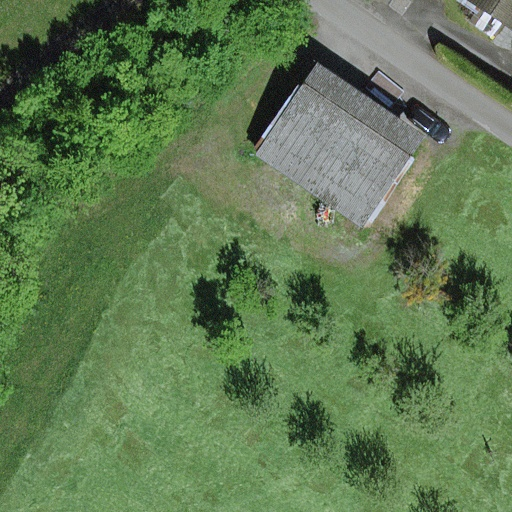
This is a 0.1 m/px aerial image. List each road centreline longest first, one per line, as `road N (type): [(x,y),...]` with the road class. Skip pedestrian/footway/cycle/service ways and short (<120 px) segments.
road 1 (residential): [(511,125),(325,0)]
road 2 (track): [(121,0),(0,104)]
